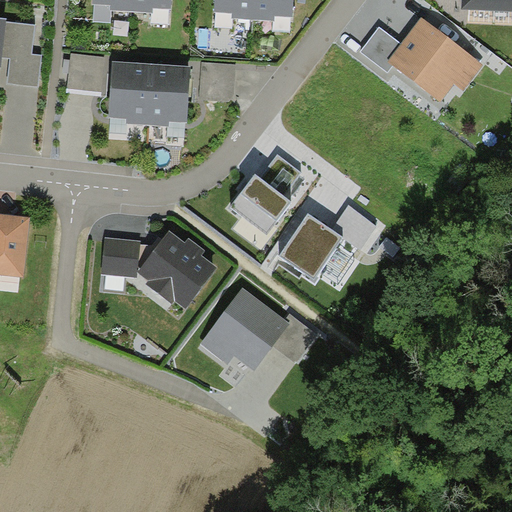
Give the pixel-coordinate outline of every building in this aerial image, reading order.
[(131,11),(131,0),(93,0),(93,4),(111,5),(110,10),(131,11)] [(171,0),(131,0),(131,11),(153,13),(153,8),(171,9),(171,0)] [(253,19),(254,0),(215,0),(215,12),(233,13),(232,17),(253,19)] [(294,0),(254,0),(253,19),(275,20),(275,15),(293,17),(294,0)] [(511,0),(462,0),(462,9),(511,11),(511,0)] [(484,65),(422,17),(401,43),(388,60),(393,65),(441,101),(455,84),(464,91),(484,65)] [(36,24),(6,21),(2,57),(10,58),(7,83),(38,87),(42,55),(32,54),(36,24)] [(401,43),(379,26),(360,51),(388,72),(393,65),(388,60),(401,43)] [(106,57),(71,53),(67,88),(101,93),(106,57)] [(148,125),(152,64),(113,61),(110,118),(127,119),(127,123),(148,125)] [(192,66),(152,64),(148,125),(169,126),(170,121),(188,123),(192,66)] [(239,103),(241,68),(214,67),(213,102),(239,103)] [(301,172),(278,155),(261,178),(255,174),(248,183),(230,207),(267,234),(291,201),(284,196),(301,172)] [(332,229),(308,213),(301,224),(279,256),(313,279),(342,236),(361,249),(378,225),(348,206),(332,229)] [(31,217),(0,213),(0,274),(24,277),(31,217)] [(170,231),(138,272),(149,281),(146,284),(173,304),(176,301),(186,309),(218,267),(201,255),(205,250),(189,238),(186,243),(170,231)] [(140,241),(105,238),(102,274),(137,277),(140,241)] [(286,319),(243,287),(201,344),(228,364),(235,355),(255,370),(273,346),(291,323),(286,319)] [(290,313),(286,319),(291,323),(273,346),(296,363),(318,334),(290,313)] [(0,435),(14,384),(0,380),(0,435)]
